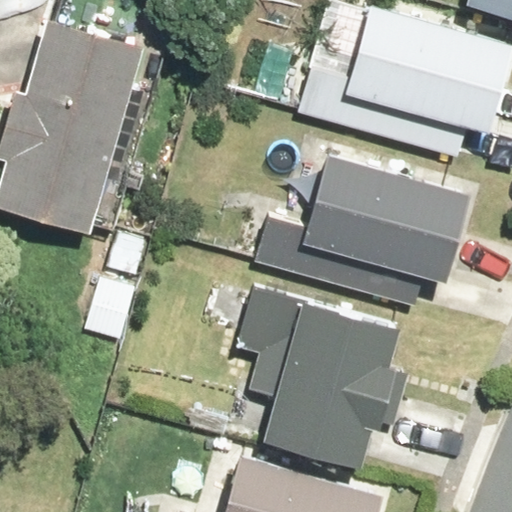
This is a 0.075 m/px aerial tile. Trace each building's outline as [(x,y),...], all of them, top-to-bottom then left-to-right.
[(63,0),(59,16),(155,43),(166,0),(63,0)] [(511,98),(511,34),(386,0),(362,90),(504,129),(511,98)] [(155,43),(59,16),(7,202),(101,229),(155,43)] [(487,190),(340,150),(316,239),(462,279),(487,190)] [(264,347),(254,383),(289,392),(278,433),(373,462),(383,425),(395,428),(414,362),(403,359),(414,321),(262,278),(243,342),(264,347)] [(390,511),(396,489),(252,452),(237,511),(190,511),(188,511),(390,511)]
